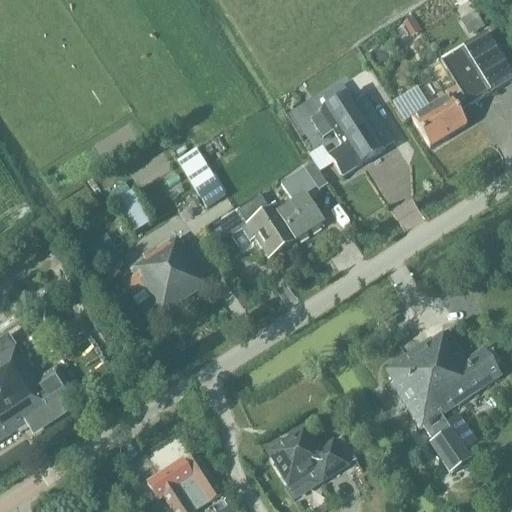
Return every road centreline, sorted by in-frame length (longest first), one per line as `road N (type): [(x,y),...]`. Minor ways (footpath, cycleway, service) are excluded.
road 1 (unclassified): [(0,510),(511,182)]
road 2 (track): [(258,511),(232,466),(210,374)]
